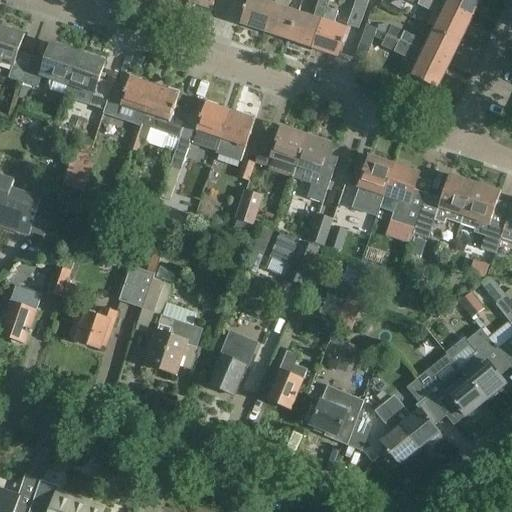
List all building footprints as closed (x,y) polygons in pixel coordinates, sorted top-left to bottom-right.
[(247,0),(240,25),(266,33),(277,0),(265,0),(265,3),(256,0),(247,0)] [(289,41),(298,14),(287,10),(290,0),(277,0),(266,33),(289,41)] [(298,14),(289,41),(312,49),(322,21),(329,0),(319,0),(313,19),(298,14)] [(369,0),(356,0),(347,26),(358,30),(369,0)] [(435,30),(460,43),(471,20),(446,8),(430,0),(420,0),(418,6),(441,18),(435,30)] [(430,0),(446,8),(471,20),(480,0),(430,0)] [(322,21),(312,49),(337,57),(346,30),(322,21)] [(377,31),(366,26),(355,59),(366,63),(377,31)] [(400,42),(404,33),(389,26),(378,26),(377,31),(387,36),(400,42)] [(8,80),(22,85),(31,59),(17,54),(23,36),(0,28),(0,64),(12,69),(8,80)] [(460,43),(435,30),(428,45),(404,33),(400,42),(449,65),(460,43)] [(449,65),(400,42),(394,53),(418,65),(412,77),(438,89),(449,65)] [(44,63),(31,59),(22,85),(37,90),(41,78),(66,87),(77,54),(50,45),(44,63)] [(104,63),(77,54),(66,87),(93,96),(89,108),(92,109),(90,115),(99,118),(101,112),(104,113),(112,85),(98,81),(104,63)] [(141,127),(154,89),(141,85),(142,82),(129,78),(125,90),(112,85),(104,113),(119,118),(121,110),(132,113),(129,122),(136,125),(141,127)] [(180,139),(189,112),(175,107),(180,95),(167,91),(166,93),(154,89),(141,127),(136,125),(132,137),(143,141),(147,129),(179,139),(180,139)] [(220,141),(229,114),(217,110),(218,107),(206,103),(205,107),(192,103),(189,112),(180,139),(179,139),(175,152),(171,164),(169,168),(182,172),(191,144),(194,145),(198,134),(220,141)] [(229,114),(220,141),(245,150),(255,120),(243,116),(242,118),(229,114)] [(296,168),(304,142),(305,138),(281,130),(280,133),(268,128),(256,165),(269,169),(268,171),(292,179),(296,168)] [(139,153),(143,141),(132,137),(128,150),(139,153)] [(304,142),(296,168),(292,179),(312,185),(307,200),(323,205),(338,159),(326,155),(329,146),(318,142),(317,146),(304,142)] [(77,143),(62,187),(84,194),(93,167),(86,165),(92,148),(77,143)] [(383,197),(391,171),(378,167),(379,163),(368,159),(359,189),(383,197)] [(249,182),(255,165),(243,161),(237,178),(249,182)] [(391,171),(383,197),(397,201),(391,222),(415,230),(419,216),(426,195),(412,190),(417,175),(393,167),(391,171)] [(14,183),(0,177),(0,228),(27,238),(40,202),(11,192),(14,183)] [(460,225),(462,219),(473,186),(448,178),(440,200),(426,195),(419,216),(422,217),(415,236),(428,241),(434,222),(445,225),(447,221),(460,225)] [(501,239),(500,238),(510,206),(496,201),(499,195),(473,186),(462,219),(460,225),(475,230),(473,234),(485,238),(481,250),(495,255),(501,239)] [(236,221),(249,225),(256,203),(243,199),(236,221)] [(511,204),(511,206),(510,206),(500,238),(501,239),(511,242),(511,204)] [(190,221),(159,211),(153,230),(184,240),(190,221)] [(321,218),(311,247),(319,249),(322,241),(324,242),(330,226),(327,225),(329,221),(321,218)] [(334,228),(328,248),(341,252),(347,232),(334,228)] [(262,255),(271,233),(264,230),(254,252),(262,255)] [(319,249),(311,247),(307,245),(300,242),(298,246),(278,238),(270,258),(289,267),(284,280),(304,288),(319,249)] [(119,302),(141,310),(163,247),(157,245),(147,273),(131,267),(119,302)] [(172,250),(163,247),(141,310),(154,314),(165,284),(153,280),(159,264),(167,266),(172,250)] [(196,272),(213,279),(219,265),(202,258),(196,272)] [(58,268),(56,267),(47,294),(63,299),(74,264),(61,260),(58,268)] [(373,271),(375,265),(362,261),(360,266),(361,267),(361,266),(370,271),(370,270),(373,271)] [(469,274),(483,280),(488,266),(473,261),(469,274)] [(384,269),(383,274),(399,280),(401,275),(384,269)] [(331,340),(336,328),(335,327),(346,301),(351,288),(345,286),(347,282),(338,278),(337,282),(335,281),(318,319),(314,318),(309,330),(331,340)] [(511,307),(509,305),(511,303),(493,280),(487,279),(480,284),(496,305),(495,306),(511,327),(511,340),(510,342),(507,339),(495,348),(510,367),(511,365),(511,307)] [(22,346),(25,347),(37,313),(25,309),(29,297),(14,292),(0,333),(0,338),(10,342),(12,345),(19,347),(22,346)] [(459,304),(472,320),(484,310),(471,294),(459,304)] [(451,317),(458,302),(443,295),(436,310),(451,317)] [(355,304),(346,301),(335,327),(336,328),(349,333),(361,307),(355,304)] [(117,314),(101,309),(98,318),(85,313),(82,324),(76,322),(70,338),(77,340),(77,343),(99,350),(104,337),(108,339),(117,314)] [(196,349),(203,330),(162,316),(146,366),(177,376),(179,370),(190,374),(198,350),(196,349)] [(138,346),(147,349),(153,329),(145,326),(138,346)] [(510,367),(495,348),(481,330),(467,342),(478,356),(458,371),(482,402),(503,386),(498,379),(511,368),(510,367)] [(245,369),(247,370),(258,344),(230,332),(219,355),(221,356),(215,369),(218,370),(211,386),(233,396),(245,369)] [(324,355),(341,363),(346,351),(329,343),(324,355)] [(304,381),(303,381),(307,371),(295,366),(299,357),(287,352),(267,401),(291,411),(304,381)] [(472,410),(482,402),(458,371),(440,385),(435,379),(422,389),(428,396),(427,398),(444,420),(456,410),(462,418),(464,417),(467,419),(470,419),(473,416),(473,413),(472,410)] [(444,420),(427,398),(416,406),(418,409),(410,416),(395,396),(389,401),(372,379),(369,388),(383,406),(381,407),(417,453),(426,445),(431,448),(442,439),(440,435),(434,427),(444,420)] [(347,446),(361,411),(364,402),(326,388),(321,401),(311,427),(326,433),(324,437),(347,446)] [(465,426),(475,436),(511,399),(502,389),(465,426)] [(379,460),(390,474),(417,453),(381,407),(375,412),(390,432),(376,443),(385,455),(379,460)] [(362,452),(367,437),(362,435),(366,424),(370,414),(361,411),(347,446),(361,452),(362,452)] [(101,511),(103,510),(58,495),(60,488),(40,482),(38,488),(29,511),(101,511)] [(29,511),(38,488),(25,483),(21,497),(0,489),(0,511),(29,511)]
